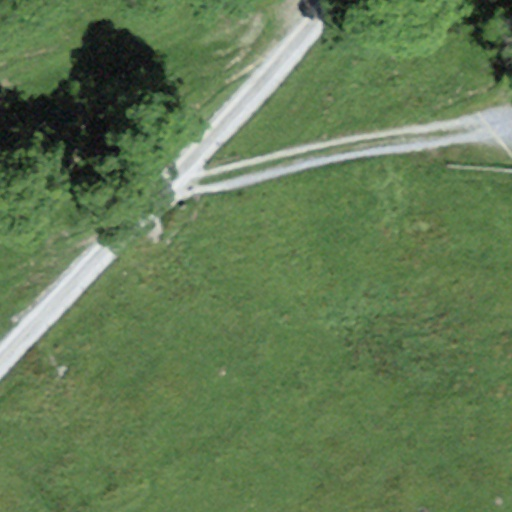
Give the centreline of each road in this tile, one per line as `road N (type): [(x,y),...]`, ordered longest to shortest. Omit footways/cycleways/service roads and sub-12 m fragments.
road 1 (track): [(0,361),(334,0)]
road 2 (track): [(164,189),(440,132),(511,135)]
